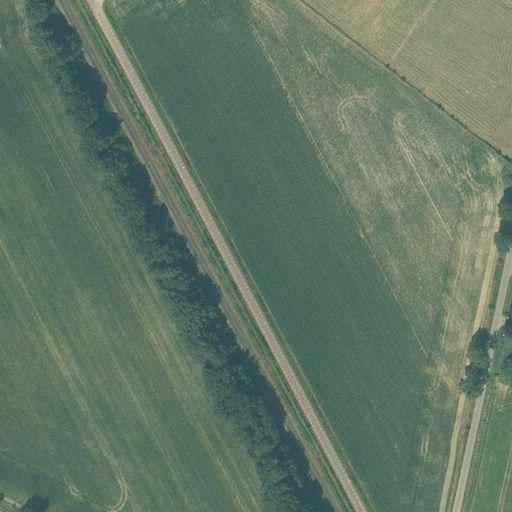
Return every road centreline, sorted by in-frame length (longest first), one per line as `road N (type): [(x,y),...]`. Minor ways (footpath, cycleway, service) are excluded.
road 1 (unclassified): [(362,511),(94,0)]
road 2 (unclassified): [(457,511),(511,257)]
